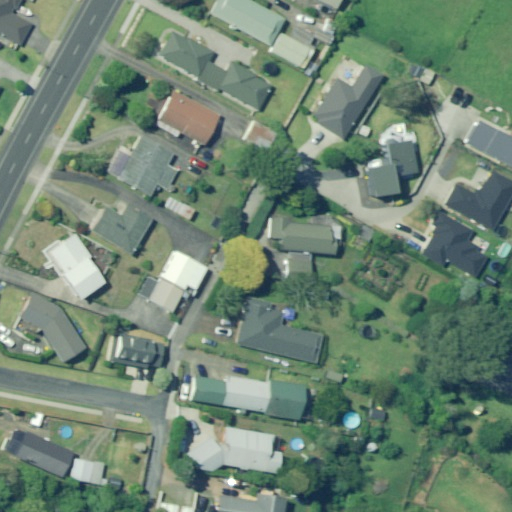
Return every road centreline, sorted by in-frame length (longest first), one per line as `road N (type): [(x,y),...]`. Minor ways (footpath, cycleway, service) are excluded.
road 1 (unclassified): [(105,0),(0,195)]
road 2 (residential): [(163,408),(0,377)]
